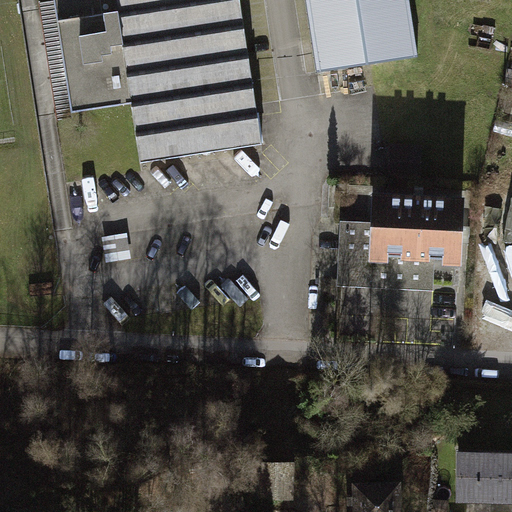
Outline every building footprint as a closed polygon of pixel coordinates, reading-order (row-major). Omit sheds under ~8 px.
[(254,144),(231,0),(43,0),(59,113),(118,104),(129,163),(254,144)] [(408,0),(305,0),(318,78),(419,67),(408,0)] [(463,199),(372,197),(372,225),(345,224),(343,284),(429,287),(430,259),(461,260),(463,199)] [(496,311),(511,315),(511,293),(501,290),(496,311)] [(511,504),(511,453),(457,453),(456,503),(511,504)] [(397,511),(396,486),(356,488),(356,511),(397,511)]
